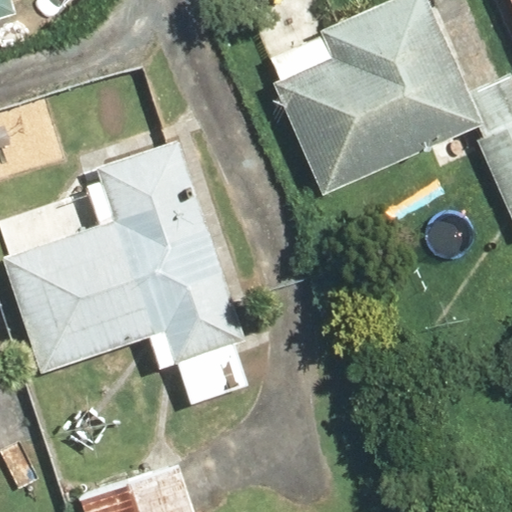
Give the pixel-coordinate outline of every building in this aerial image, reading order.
[(0,0),(0,17),(12,14),(7,0),(0,0)] [(268,84),(319,195),(482,120),(426,0),(380,0),(316,30),(328,56),(268,84)] [(511,121),(473,140),(511,224),(511,121)] [(0,254),(0,264),(36,373),(162,331),(173,364),(243,341),(175,135),(91,162),(110,219),(0,254)] [(194,511),(181,465),(76,496),(80,511),(194,511)]
